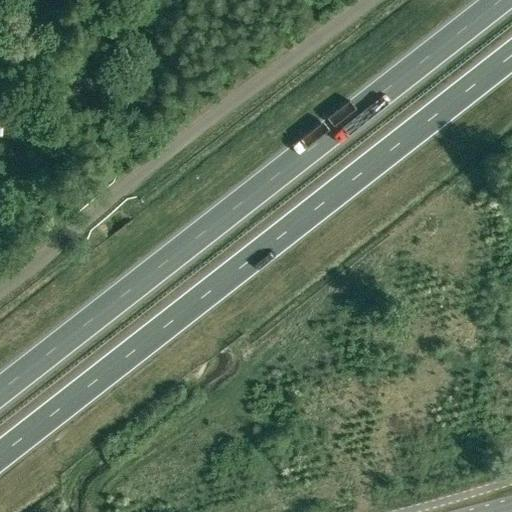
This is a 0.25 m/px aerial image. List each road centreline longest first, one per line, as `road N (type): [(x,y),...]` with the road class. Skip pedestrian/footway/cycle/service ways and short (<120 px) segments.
road 1 (trunk): [(0,453),(511,56)]
road 2 (trunk): [(498,0),(0,391)]
road 3 (unclassified): [(0,291),(367,0)]
